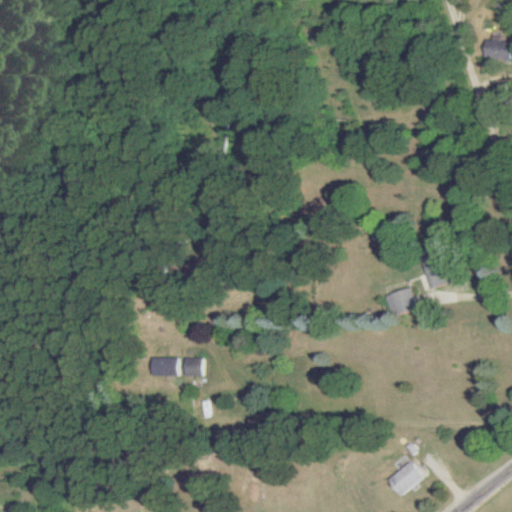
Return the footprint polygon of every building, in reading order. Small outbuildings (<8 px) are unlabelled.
[(511,34),(491,33),(490,58),(511,58),(511,34)] [(432,288),(450,284),(446,260),(427,264),(432,288)] [(391,315),(418,311),(415,289),(387,294),(391,315)] [(154,375),(179,376),(180,358),(154,358),(154,375)] [(204,359),(187,358),(186,376),(203,376),(204,359)] [(428,477),(414,461),(392,481),(405,496),(428,477)]
